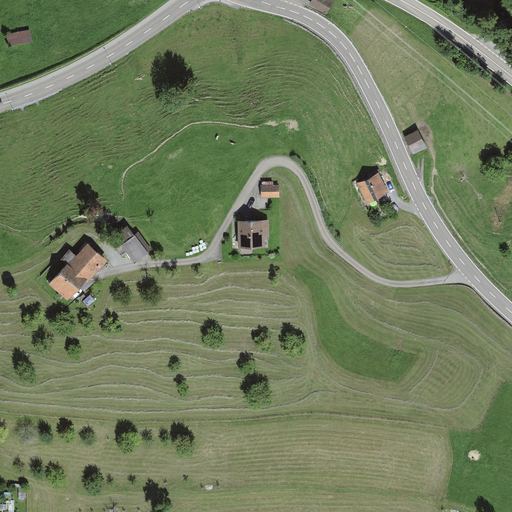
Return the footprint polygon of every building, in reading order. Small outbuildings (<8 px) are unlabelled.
[(333,0),(311,0),(309,5),(326,14),(333,0)] [(30,30),(6,35),(9,48),(33,43),(30,30)] [(416,136),(401,143),(410,161),(425,154),(416,136)] [(377,179),(354,190),(363,209),(386,198),(377,179)] [(277,191),(259,192),(259,204),(278,204),(277,191)] [(267,226),(236,227),(236,254),(263,253),(263,242),(267,242),(267,226)] [(114,242),(135,268),(146,260),(146,259),(149,256),(135,238),(132,241),(125,233),(114,242)] [(63,271),(47,291),(65,306),(83,286),(86,288),(105,267),(85,250),(74,262),(67,256),(58,266),(63,271)]
